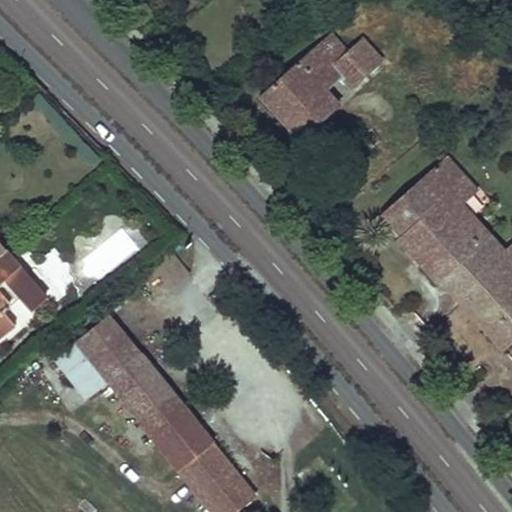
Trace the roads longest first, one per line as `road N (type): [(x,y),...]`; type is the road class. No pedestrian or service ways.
road 1 (primary): [(511,500),(65,0)]
road 2 (primary): [(0,16),(448,511)]
